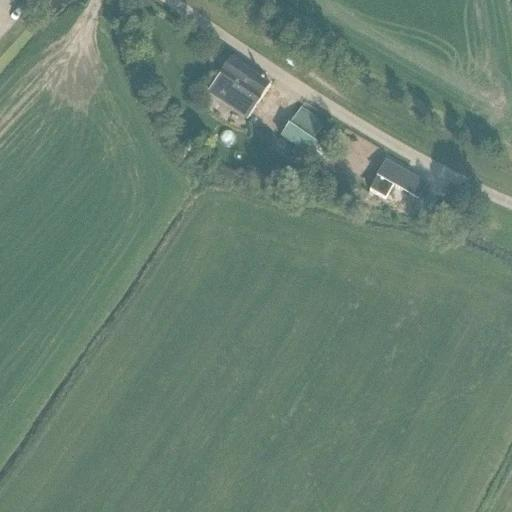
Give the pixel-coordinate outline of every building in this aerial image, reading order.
[(269,86),(230,60),(207,94),(246,120),(269,86)] [(309,158),(317,146),(311,142),(322,125),(299,109),(279,138),(309,158)] [(324,136),(317,146),(328,154),(335,144),(324,136)] [(385,164),(369,193),(385,202),(393,188),(417,202),(425,187),(426,188),(427,187),(385,163),(385,164)] [(420,204),(431,210),(441,192),(430,186),(420,204)]
